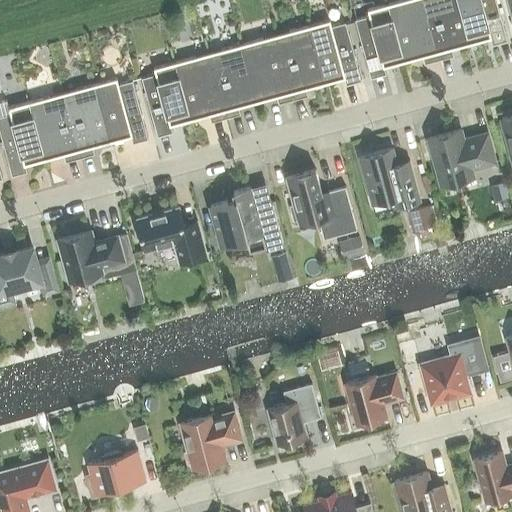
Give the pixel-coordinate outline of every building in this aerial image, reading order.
[(439,59),(422,0),(401,0),(388,4),(403,61),(422,56),(424,63),(439,59)] [(422,0),(439,59),(453,55),(451,48),(471,43),(459,0),(422,0)] [(459,0),(471,43),(490,38),(492,44),(507,40),(496,0),(459,0)] [(403,61),(388,4),(367,9),(369,15),(355,19),(370,77),(386,73),(384,66),(403,61)] [(309,25),(320,65),(325,83),(344,78),(346,84),(361,80),(345,22),(331,25),(329,20),(309,25)] [(325,83),(320,65),(309,25),(275,34),(284,65),(293,99),(307,95),(306,88),(325,83)] [(293,99),(284,65),(275,34),(242,44),(247,65),(257,101),(276,96),(278,103),(293,99)] [(257,101),(247,65),(242,44),(208,53),(211,65),(225,117),(240,113),(238,106),(257,101)] [(225,117),(211,65),(208,53),(174,62),(175,65),(190,119),(209,114),(211,121),(225,117)] [(190,119),(175,65),(174,62),(154,68),(155,73),(141,77),(157,136),(172,132),(171,125),(190,119)] [(96,83),(111,141),(131,136),(132,143),(148,138),(132,80),(118,84),(116,78),(96,83)] [(111,141),(96,83),(62,92),(80,157),(94,153),(92,146),(111,141)] [(80,157),(62,92),(28,102),(44,159),(63,154),(65,161),(80,157)] [(44,159),(28,102),(8,107),(6,101),(0,102),(0,133),(11,175),(27,171),(25,164),(44,159)] [(511,115),(501,118),(511,156),(511,115)] [(473,176),(471,168),(495,162),(487,133),(463,139),(460,129),(428,138),(441,184),(473,176)] [(372,202),(392,197),(395,206),(420,200),(410,160),(396,164),(392,148),(360,157),(372,202)] [(315,169),(285,177),(293,204),(289,205),(293,221),(297,220),(298,224),(318,218),(323,238),(357,229),(345,186),(321,192),(315,169)] [(503,182),(491,185),(496,201),(508,198),(503,182)] [(255,205),(250,187),(233,191),(235,198),(210,205),(221,245),(246,238),(249,251),(264,247),(265,250),(283,245),(271,201),(255,205)] [(418,231),(412,232),(420,237),(421,240),(433,237),(430,227),(436,226),(431,205),(412,210),(418,231)] [(178,206),(136,218),(145,249),(174,241),(179,262),(206,255),(197,221),(183,224),(178,206)] [(91,230),(58,239),(69,280),(102,271),(100,266),(124,260),(117,236),(94,242),(91,230)] [(126,234),(117,236),(124,260),(133,257),(126,234)] [(37,266),(36,260),(32,246),(16,251),(15,249),(4,252),(4,254),(0,254),(0,303),(13,300),(10,288),(41,279),(44,292),(57,289),(50,262),(37,266)] [(285,252),(273,255),(276,267),(288,263),(285,252)] [(136,270),(124,273),(133,305),(145,302),(136,270)] [(510,351),(492,356),(499,381),(511,377),(511,335),(506,337),(510,351)] [(407,377),(423,372),(431,403),(470,392),(465,374),(486,368),(478,337),(449,345),(452,355),(421,363),(418,352),(402,356),(407,377)] [(375,375),(346,383),(356,423),(386,415),(383,403),(403,397),(396,371),(376,377),(375,375)] [(286,403),(268,408),(278,444),(281,443),(284,445),(293,443),(295,440),(306,436),(302,421),(320,416),(311,383),(283,391),(286,403)] [(253,406),(244,409),(246,419),(252,417),(255,412),(253,406)] [(213,413),(180,423),(187,450),(184,451),(187,464),(191,463),(192,468),(226,459),(222,444),(242,439),(234,411),(214,416),(213,413)] [(145,424),(134,427),(138,441),(149,438),(145,424)] [(90,474),(87,475),(92,495),(146,480),(137,449),(122,453),(121,449),(100,455),(101,459),(87,463),(90,474)] [(502,451),(474,459),(485,501),(511,493),(511,489),(511,488),(511,463),(506,465),(502,451)] [(47,461),(0,473),(0,511),(28,511),(24,496),(54,488),(47,461)] [(427,472),(395,480),(403,511),(452,511),(444,484),(431,487),(427,472)] [(306,504),(304,504),(306,511),(373,511),(370,511),(356,511),(356,507),(351,491),(349,492),(350,492),(306,505),(306,504)]
